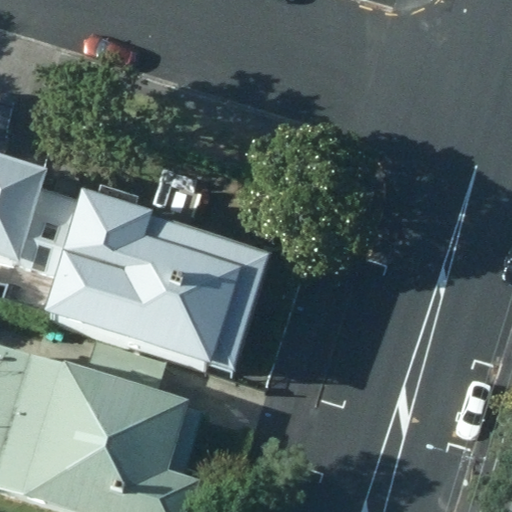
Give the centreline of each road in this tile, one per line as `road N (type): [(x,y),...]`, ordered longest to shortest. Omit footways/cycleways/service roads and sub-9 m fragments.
road 1 (secondary): [(363,511),(493,108)]
road 2 (residential): [(493,108),(137,0)]
